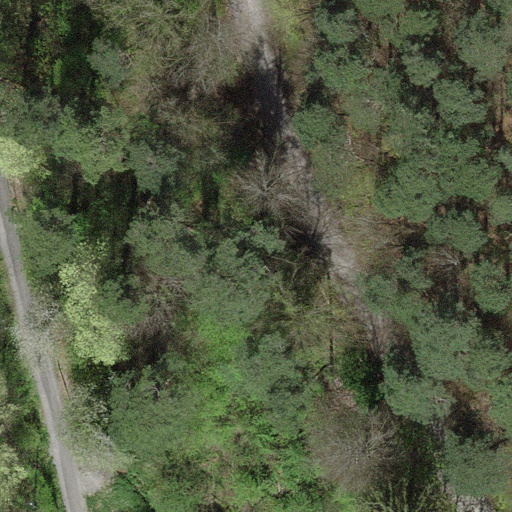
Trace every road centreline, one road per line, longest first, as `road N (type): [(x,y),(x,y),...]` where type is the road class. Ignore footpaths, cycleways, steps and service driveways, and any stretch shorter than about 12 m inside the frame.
road 1 (track): [(244,0),(295,183),(451,469),(466,511)]
road 2 (track): [(75,511),(0,208)]
